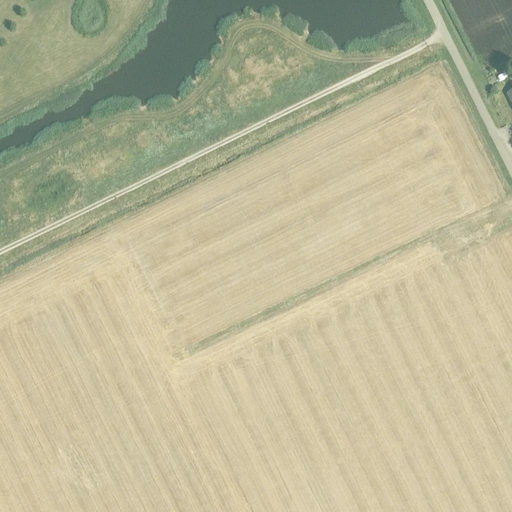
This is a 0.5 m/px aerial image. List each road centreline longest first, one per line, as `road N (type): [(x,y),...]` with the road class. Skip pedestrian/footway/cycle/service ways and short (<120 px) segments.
road 1 (track): [(444,35),(0,253)]
road 2 (track): [(511,203),(179,358)]
road 3 (unclassified): [(511,170),(427,0)]
